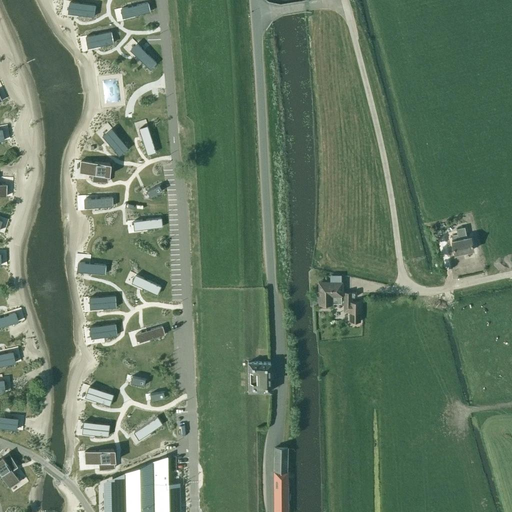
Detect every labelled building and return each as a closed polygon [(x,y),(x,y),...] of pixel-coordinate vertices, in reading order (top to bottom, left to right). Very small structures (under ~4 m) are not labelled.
[(89,63),(88,40),(81,40),(81,63),(89,63)] [(150,63),(138,63),(138,82),(145,82),(145,68),(150,68),(150,63)] [(54,70),(45,70),(45,89),(54,89),(54,70)] [(108,175),(109,163),(83,161),(82,173),(108,175)] [(140,165),(141,186),(148,186),(148,164),(140,165)] [(67,199),(67,193),(59,193),(59,198),(47,198),(48,207),(64,206),(64,199),(67,199)] [(156,202),(156,223),(165,223),(164,202),(156,202)] [(48,221),(48,236),(71,237),(71,222),(48,221)] [(454,254),(473,249),(470,236),(466,237),(464,227),(456,228),(458,239),(451,240),(454,254)] [(131,251),(130,231),(122,231),(123,251),(131,251)] [(101,232),(100,252),(108,252),(108,233),(101,232)] [(318,282),(318,303),(341,302),(341,295),(341,281),(340,282),(340,275),(330,275),(331,282),(318,282)] [(360,301),(351,301),(351,292),(344,292),(344,311),(349,311),(349,321),(360,321),(360,301)] [(140,293),(131,293),(131,317),(139,317),(140,293)] [(115,313),(114,297),(88,298),(88,310),(107,310),(107,313),(115,313)] [(153,333),(170,333),(171,325),(154,324),(153,333)] [(113,341),(128,340),(128,327),(113,327),(113,341)] [(186,337),(183,337),(183,343),(194,343),(193,329),(186,330),(186,337)] [(151,353),(145,353),(145,371),(156,370),(155,360),(152,360),(151,353)] [(248,391),(271,391),(270,362),(248,362),(248,391)] [(93,384),(93,396),(91,396),(91,403),(100,403),(100,384),(93,384)] [(29,420),(29,411),(23,411),(22,407),(17,407),(17,421),(29,420)] [(0,444),(10,442),(7,433),(0,434),(0,444)] [(36,442),(19,444),(21,454),(37,452),(36,442)] [(273,470),(287,470),(287,447),(274,447),(273,470)] [(113,451),(87,451),(87,463),(113,463),(113,451)] [(166,483),(166,456),(124,472),(124,483),(110,483),(110,511),(179,511),(179,482),(166,483)] [(18,480),(4,458),(0,460),(0,473),(8,487),(18,480)] [(288,471),(287,470),(273,471),(273,493),(288,493),(288,488),(292,488),(292,482),(288,482),(288,471)] [(72,479),(55,478),(55,488),(72,488),(72,479)] [(20,497),(39,495),(37,486),(19,488),(20,497)] [(288,505),(288,493),(273,493),(273,511),(291,511),(292,505),(288,505)] [(93,511),(92,494),(85,495),(85,511),(93,511)] [(38,511),(36,503),(17,507),(18,511),(38,511)]
